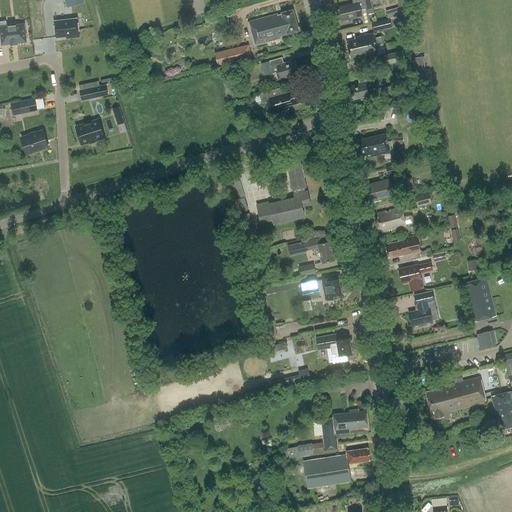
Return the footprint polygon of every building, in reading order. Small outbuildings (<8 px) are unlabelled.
[(192,0),(195,11),(207,8),(204,0),(192,0)] [(371,22),(365,0),(353,0),(354,4),(339,7),(340,9),(339,9),(339,10),(337,10),(339,15),(341,15),(343,21),(363,16),(365,23),(371,22)] [(400,0),(402,15),(409,14),(407,0),(400,0)] [(279,36),(299,31),(294,10),(249,22),(255,45),(280,39),(279,36)] [(390,19),(372,23),(374,32),(392,28),(390,19)] [(25,25),(7,27),(7,22),(0,22),(0,27),(2,45),(27,43),(25,25)] [(71,38),(71,40),(80,40),(79,22),(56,23),(57,39),(71,38)] [(347,41),(349,51),(360,48),(359,46),(367,44),(368,47),(383,44),(382,37),(375,38),(374,34),(356,38),(356,40),(347,41)] [(379,56),(379,54),(385,53),(384,47),(377,48),(377,46),(383,45),(383,44),(368,47),(367,44),(359,46),(360,48),(349,51),(350,59),(359,57),(360,59),(379,56)] [(237,48),(215,53),(217,59),(218,65),(218,66),(223,65),(232,62),(240,60),(239,54),(237,48)] [(403,51),(385,55),(387,66),(406,61),(403,51)] [(417,87),(428,86),(425,57),(413,58),(417,87)] [(278,80),(280,79),(280,80),(300,74),(296,61),(284,64),(282,58),(262,64),(265,75),(276,72),(278,80)] [(382,73),(375,74),(378,85),(385,83),(382,73)] [(376,81),(374,75),(358,79),(359,85),(347,88),(350,102),(370,97),(366,84),(376,81)] [(109,95),(106,85),(80,90),(82,101),(109,95)] [(245,85),(239,91),(243,96),(249,90),(245,85)] [(273,113),(289,109),(288,107),(300,103),(297,91),(283,94),(282,88),(260,94),(262,102),(270,100),(273,113)] [(35,100),(19,103),(22,113),(37,110),(35,100)] [(119,107),(113,109),(118,125),(124,123),(125,123),(120,107),(119,107)] [(76,127),(82,145),(90,142),(90,143),(96,142),(95,140),(105,137),(99,120),(76,127)] [(29,135),(22,138),(27,154),(48,147),(43,131),(36,133),(35,132),(30,134),(29,135)] [(392,142),(387,142),(385,134),(357,140),(360,157),(370,155),(370,157),(390,152),(389,151),(394,150),(395,157),(403,155),(403,139),(392,138),(392,142)] [(300,159),(286,162),(293,191),(294,190),(295,194),(294,194),(295,198),(266,205),(265,203),(257,205),(261,222),(273,220),(274,224),(305,217),(303,207),(311,205),(308,191),(305,191),(305,188),(307,188),(300,159)] [(389,175),(403,171),(401,163),(386,168),(389,175)] [(230,169),(232,173),(242,170),(241,165),(230,169)] [(245,198),(238,174),(232,175),(244,212),(248,210),(244,198),(245,198)] [(406,193),(414,191),(411,178),(403,181),(406,193)] [(370,202),(395,195),(391,179),(366,185),(370,202)] [(415,196),(418,206),(431,203),(429,192),(415,196)] [(410,215),(404,216),(402,207),(378,212),(379,217),(375,217),(377,227),(381,227),(382,232),(406,226),(406,224),(411,223),(413,222),(414,221),(413,217),(410,215)] [(249,213),(243,215),(247,226),(253,224),(249,213)] [(455,215),(448,217),(451,228),(457,227),(455,215)] [(458,229),(452,230),(454,242),(461,240),(458,229)] [(420,252),(423,251),(420,234),(408,237),(409,240),(402,241),(386,244),(389,258),(400,256),(400,257),(404,256),(404,255),(412,253),(412,254),(420,252)] [(321,238),(303,242),(287,246),(290,256),(306,253),(305,251),(319,248),(323,263),(335,260),(331,242),(323,243),(321,238)] [(472,270),(481,268),(478,257),(469,260),(472,270)] [(420,273),(433,270),(431,263),(419,266),(418,265),(399,269),(402,283),(409,282),(412,291),(424,289),(420,273)] [(301,276),(315,273),(313,264),(299,267),(301,276)] [(316,275),(300,279),(301,286),(317,283),(316,275)] [(321,286),(323,286),(326,300),(334,299),(334,296),(342,294),(339,279),(330,281),(329,278),(320,280),(321,286)] [(464,285),(473,322),(497,316),(487,279),(464,285)] [(437,310),(433,291),(415,296),(418,311),(409,313),(412,326),(433,322),(430,311),(437,310)] [(462,320),(449,323),(450,328),(463,325),(462,320)] [(496,330),(480,331),(482,347),(498,346),(496,330)] [(336,334),(316,338),(319,350),(330,348),(333,364),(348,362),(347,355),(352,355),(350,338),(337,340),(336,334)] [(277,344),(279,358),(289,357),(287,342),(277,344)] [(307,369),(298,371),(302,385),(310,383),(307,369)] [(443,414),(486,403),(480,377),(425,392),(431,413),(433,412),(435,419),(444,417),(443,414)] [(511,426),(511,391),(492,397),(500,430),(511,426)] [(369,430),(367,411),(359,412),(358,409),(349,411),(349,413),(333,414),(333,418),(321,419),(325,450),(337,449),(336,435),(369,430)] [(323,443),(299,446),(301,457),(325,453),(323,443)] [(346,453),(303,461),(305,473),(308,489),(351,481),(349,467),(353,466),(353,464),(370,461),(367,448),(346,452),(346,453)] [(449,496),(450,506),(459,505),(458,496),(449,496)]
